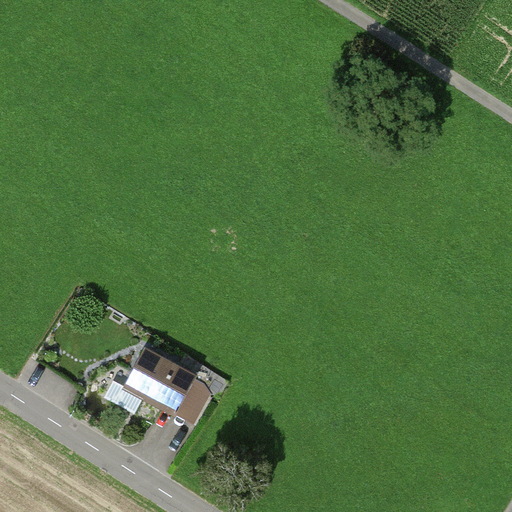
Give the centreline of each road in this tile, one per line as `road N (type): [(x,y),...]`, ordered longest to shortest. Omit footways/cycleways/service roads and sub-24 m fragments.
road 1 (tertiary): [(0,387),(192,511)]
road 2 (track): [(511,118),(329,0)]
